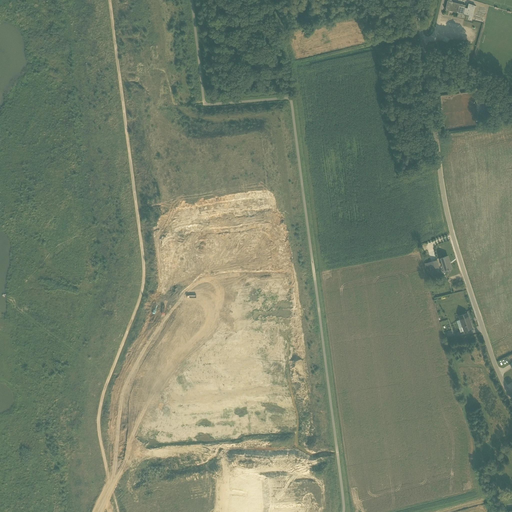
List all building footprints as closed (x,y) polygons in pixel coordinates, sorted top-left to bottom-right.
[(445,10),(458,13),(457,17),(463,19),(472,21),(475,6),(468,3),(467,8),(465,7),(465,5),(447,1),(445,10)] [(480,100),(482,112),(488,111),(487,99),(480,100)] [(445,270),(446,273),(450,272),(449,269),(451,268),(448,256),(441,258),(445,270)] [(437,260),(426,263),(427,266),(430,265),(432,275),(440,273),(437,260)] [(463,331),(464,331),(472,328),(467,313),(459,316),(460,319),(456,321),(460,332),(463,330),(463,331)]
